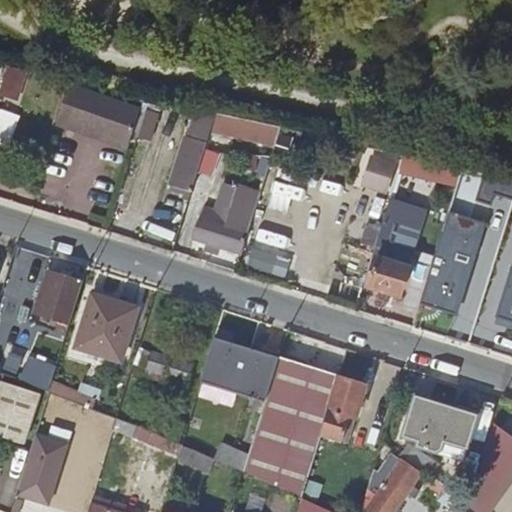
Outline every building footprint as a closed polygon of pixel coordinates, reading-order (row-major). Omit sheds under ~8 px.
[(69,89),(55,128),(80,138),(83,128),(129,143),(139,110),(69,89)] [(0,140),(10,143),(16,113),(0,109),(0,140)] [(211,133),(217,114),(196,110),(187,138),(185,137),(170,188),(183,191),(181,197),(189,200),(211,133)] [(161,116),(147,112),(138,140),(152,145),(161,116)] [(281,128),(217,114),(211,133),(275,148),(281,128)] [(373,148),(363,183),(388,190),(398,155),(373,148)] [(242,152),(240,167),(268,171),(270,155),(242,152)] [(417,159),(404,157),(401,169),(414,172),(417,159)] [(417,159),(414,172),(429,175),(431,163),(417,159)] [(473,172),(463,170),(458,186),(468,188),(473,172)] [(197,232),(244,248),(255,212),(260,197),(262,190),(228,179),(219,205),(207,201),(204,211),(197,232)] [(391,201),(382,227),(376,248),(373,257),(378,259),(369,287),(400,297),(414,258),(409,257),(419,223),(407,220),(411,206),(391,201)] [(376,248),(382,227),(370,223),(364,243),(376,248)] [(10,262),(8,270),(0,294),(0,302),(12,306),(18,289),(24,268),(10,262)] [(35,313),(69,325),(82,285),(47,275),(35,313)] [(438,276),(428,311),(468,323),(474,303),(464,300),(469,286),(438,276)] [(502,326),(511,329),(511,293),(500,290),(490,323),(483,321),(479,332),(497,338),(502,326)] [(90,295),(88,302),(113,310),(116,304),(90,295)] [(113,310),(88,302),(73,348),(120,362),(136,310),(116,304),(113,310)] [(201,384),(265,404),(279,359),(278,359),(215,339),(201,384)] [(138,350),(133,367),(157,374),(147,399),(159,403),(163,389),(183,393),(192,367),(138,350)] [(0,353),(0,374),(48,392),(54,374),(0,353)] [(265,404),(244,472),(301,499),(319,439),(338,378),(279,359),(265,404)] [(425,374),(419,393),(481,413),(475,431),(488,434),(499,397),(425,374)] [(366,387),(338,378),(319,439),(341,446),(349,422),(354,423),(366,387)] [(0,380),(0,381),(0,436),(24,445),(40,395),(0,380)] [(413,397),(401,438),(417,443),(415,449),(462,463),(476,417),(413,397)] [(117,419),(108,415),(103,425),(105,426),(103,431),(112,434),(114,429),(117,419)] [(191,417),(181,446),(198,453),(208,423),(191,417)] [(139,428),(117,419),(114,429),(134,437),(139,428)] [(472,511),(473,511),(474,511),(495,511),(511,487),(511,435),(494,423),(468,507),(472,511)] [(168,452),(173,442),(139,428),(134,437),(168,452)] [(18,493),(49,503),(67,444),(36,435),(18,493)] [(198,453),(181,446),(178,458),(208,472),(215,460),(198,453)] [(363,511),(396,511),(423,477),(400,461),(397,464),(393,462),(382,476),(376,472),(363,511)] [(123,511),(125,508),(92,497),(87,511),(123,511)] [(331,511),(301,499),(297,511),(331,511)]
